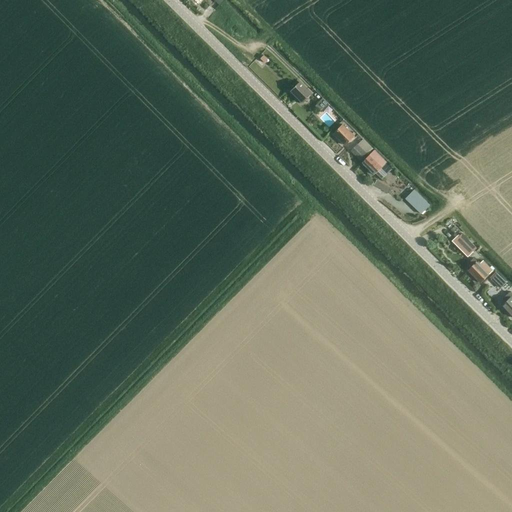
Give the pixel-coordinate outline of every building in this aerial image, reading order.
[(302,103),(311,94),(299,82),(290,91),(302,103)] [(323,98),(315,106),(321,112),(329,105),(323,98)] [(351,134),(342,125),(333,134),(344,145),(353,136),(354,134),(353,133),(351,134)] [(357,145),(350,151),(359,160),(360,161),(366,154),(357,145)] [(370,155),(362,163),(369,170),(366,172),(370,177),(373,174),(374,175),(375,173),(382,167),(385,163),(386,162),(387,162),(375,150),(374,151),(370,155)] [(414,190),(405,199),(421,214),(426,209),(430,205),(414,190)] [(458,236),(452,241),(467,257),(473,252),(465,244),(467,242),(469,240),(462,234),(459,237),(458,236)] [(479,265),(473,259),(468,263),(471,266),(468,270),(480,283),(489,275),(488,274),(494,268),(493,267),(491,269),(483,260),(479,265)] [(500,289),(506,283),(496,274),(491,279),(500,289)] [(502,299),(505,303),(503,305),(511,314),(511,295),(509,292),(502,299)]
